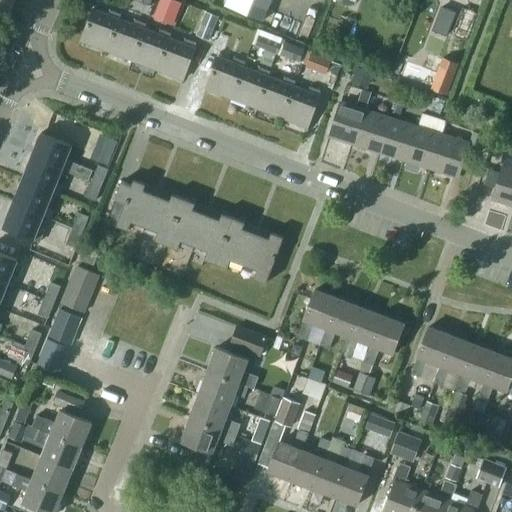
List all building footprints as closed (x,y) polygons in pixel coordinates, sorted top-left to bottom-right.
[(12,0),(0,0),(0,7),(8,10),(12,0)] [(176,0),(160,0),(158,5),(177,13),(182,2),(176,0)] [(226,0),(225,5),(264,21),(271,0),(226,0)] [(437,20),(442,0),(425,0),(421,15),(437,20)] [(447,35),(456,12),(442,7),(433,29),(447,35)] [(461,7),(450,34),(452,34),(465,40),(467,40),(477,13),(461,7)] [(105,49),(118,17),(120,13),(109,9),(107,13),(94,8),(82,39),(105,49)] [(210,40),(219,16),(206,11),(196,35),(210,40)] [(105,49),(131,59),(144,26),(145,23),(134,18),(133,22),(118,17),(105,49)] [(156,68),(169,36),(170,32),(159,28),(158,32),(144,26),(131,59),(156,68)] [(259,34),(255,45),(265,49),(276,53),(280,42),(260,35),(259,34)] [(183,42),(169,36),(156,68),(182,78),(196,42),(184,37),(183,42)] [(299,61),(304,48),(286,41),(281,54),(299,61)] [(332,59),(311,52),(306,66),(326,74),(327,72),(331,60),(332,59)] [(232,61),(217,56),(205,87),(231,97),(243,65),(245,61),(234,56),(232,61)] [(446,93),(458,63),(443,58),(432,87),(446,93)] [(342,64),(331,60),(327,72),(337,76),(342,64)] [(231,97),(257,107),(269,74),(270,70),(259,66),(257,70),(243,65),(231,97)] [(373,73),(357,68),(353,79),(369,84),(373,73)] [(282,79),(269,74),(257,107),(281,116),(293,84),(295,80),(284,75),(282,79)] [(308,89),(293,84),(281,116),(306,125),(320,89),(309,85),(308,89)] [(428,98),(425,107),(440,113),(444,104),(428,98)] [(329,135),(355,143),(366,109),(340,101),(331,129),(329,135)] [(380,151),(391,117),(366,109),(355,143),(380,151)] [(380,151),(405,159),(416,124),(391,117),(380,151)] [(441,132),(430,129),(416,124),(405,159),(430,167),(441,132)] [(473,130),(470,142),(481,145),(485,134),(473,130)] [(32,155),(32,156),(63,168),(62,169),(89,180),(93,170),(66,159),(72,144),(41,132),(32,155)] [(470,142),(441,132),(430,167),(458,176),(470,142)] [(100,133),(91,158),(108,165),(118,140),(100,133)] [(511,153),(504,151),(500,163),(504,164),(511,167),(511,164),(511,153)] [(53,191),(53,193),(60,196),(61,194),(64,187),(56,184),(62,169),(63,168),(32,156),(22,179),(53,191)] [(504,164),(493,199),(511,204),(511,166),(511,167),(504,164)] [(100,184),(105,171),(95,167),(90,180),(100,184)] [(501,172),(489,168),(484,184),(496,188),(501,172)] [(22,179),(13,203),(44,215),(43,217),(50,220),(54,210),(47,207),(53,193),(53,191),(22,179)] [(111,238),(116,225),(127,229),(130,226),(156,235),(154,239),(177,248),(178,245),(205,255),(204,259),(227,268),(229,264),(255,274),(254,277),(266,282),(283,236),(271,231),(266,243),(240,233),(245,221),(221,212),(217,224),(191,214),(195,202),(172,193),(167,205),(141,195),(145,183),(134,179),(132,185),(122,181),(115,198),(117,199),(103,235),(111,238)] [(94,200),(100,184),(90,180),(84,197),(94,200)] [(42,241),(45,232),(38,229),(43,217),(44,215),(13,203),(4,226),(42,241)] [(87,217),(77,213),(72,226),(82,230),(87,217)] [(74,247),(82,230),(72,226),(65,243),(74,247)] [(101,252),(110,255),(114,244),(105,241),(101,252)] [(80,259),(94,264),(98,253),(84,248),(80,259)] [(19,277),(12,274),(18,259),(0,251),(0,278),(9,283),(8,283),(16,286),(19,277)] [(61,302),(83,311),(99,274),(77,265),(61,302)] [(0,278),(0,306),(6,309),(10,300),(3,297),(8,283),(9,283),(0,278)] [(53,299),(58,286),(49,283),(44,296),(53,299)] [(338,298),(315,289),(304,319),(305,320),(299,335),(308,339),(314,323),(327,328),(338,298)] [(47,316),(53,299),(44,296),(38,313),(47,316)] [(337,332),(348,336),(360,306),(338,298),(327,328),(321,344),(331,347),(337,332)] [(378,313),(360,306),(348,336),(343,352),(352,355),(358,340),(367,343),(378,313)] [(70,343),(81,317),(59,308),(48,334),(70,343)] [(404,323),(378,313),(367,343),(370,344),(364,360),(375,364),(380,349),(393,354),(404,323)] [(268,336),(237,325),(230,345),(261,356),(268,336)] [(427,360),(439,364),(450,334),(428,326),(417,356),(418,356),(412,373),(421,377),(427,360)] [(34,348),(40,333),(31,329),(25,344),(34,348)] [(473,343),(450,334),(439,364),(433,381),(443,384),(449,368),(461,373),(473,343)] [(68,347),(46,338),(36,364),(57,373),(68,347)] [(294,343),(291,352),(300,355),(301,351),(299,345),(294,343)] [(495,351),(473,343),(461,373),(455,389),(443,424),(459,429),(467,405),(465,404),(467,396),(465,395),(465,393),(466,394),(470,385),(480,389),(495,351)] [(28,363),(34,348),(25,344),(19,360),(28,363)] [(242,370),(247,359),(216,347),(207,371),(249,387),(254,389),(259,376),(242,370)] [(511,377),(511,357),(495,351),(480,389),(481,389),(478,398),(487,401),(494,385),(507,390),(511,377)] [(18,366),(0,357),(0,373),(13,379),(18,366)] [(338,370),(333,382),(350,388),(354,376),(338,370)] [(207,371),(198,394),(229,406),(234,393),(245,397),(249,387),(207,371)] [(41,375),(39,380),(54,386),(56,381),(41,375)] [(303,391),(321,397),(325,382),(308,377),(303,391)] [(273,386),(270,394),(282,398),(285,390),(273,386)] [(81,413),(86,400),(59,390),(55,403),(81,413)] [(224,419),(229,406),(198,394),(190,417),(221,428),(237,434),(241,425),(224,419)] [(266,411),(276,415),(282,399),(271,395),(266,411)] [(274,420),(290,426),(299,403),(283,397),(274,420)] [(391,397),(388,406),(407,413),(410,404),(391,397)] [(3,399),(0,405),(0,415),(6,417),(11,403),(3,399)] [(427,401),(420,420),(431,424),(439,405),(427,401)] [(351,403),(348,412),(360,417),(364,408),(351,403)] [(24,422),(29,407),(21,404),(15,419),(24,422)] [(268,471),(289,479),(302,449),(308,431),(309,431),(316,412),(305,408),(298,426),(300,427),(293,446),(279,440),(268,471)] [(33,426),(41,429),(46,431),(82,445),(92,422),(61,409),(56,422),(37,415),(33,426)] [(365,428),(377,433),(383,418),(371,413),(365,428)] [(487,427),(483,437),(496,441),(504,420),(491,415),(487,427)] [(237,434),(221,428),(190,417),(181,441),(192,446),(186,462),(206,469),(217,439),(233,445),(237,434)] [(261,417),(258,423),(268,426),(270,420),(261,417)] [(482,439),(483,437),(487,427),(470,420),(465,433),(482,439)] [(14,421),(8,436),(22,441),(25,434),(28,426),(14,421)] [(82,445),(46,431),(41,429),(37,439),(47,443),(41,456),(73,469),(82,445)] [(423,439),(399,431),(391,453),(414,462),(423,439)] [(315,454),(302,449),(289,479),(312,487),(324,457),(331,439),(321,436),(315,454)] [(262,444),(246,438),(239,457),(255,463),(262,444)] [(324,457),(312,487),(333,495),(345,465),(352,447),(343,444),(336,462),(324,457)] [(0,466),(5,469),(11,454),(3,451),(0,457),(0,466)] [(358,470),(345,465),(333,495),(357,504),(368,474),(367,474),(373,456),(365,453),(358,470)] [(73,469),(41,456),(32,480),(63,493),(73,469)] [(508,467),(484,458),(476,478),(501,487),(508,467)] [(383,511),(412,511),(421,489),(404,483),(410,466),(400,462),(393,481),(394,482),(383,511)] [(451,463),(446,477),(457,481),(462,467),(451,463)] [(45,511),(55,511),(63,493),(32,480),(17,474),(13,485),(28,491),(23,503),(45,511)] [(441,511),(446,499),(450,500),(453,493),(456,484),(445,479),(439,495),(421,489),(412,511),(441,511)] [(0,508),(5,510),(12,494),(0,488),(0,508)] [(453,493),(450,500),(446,499),(441,511),(475,511),(482,494),(471,490),(468,499),(453,493)]
